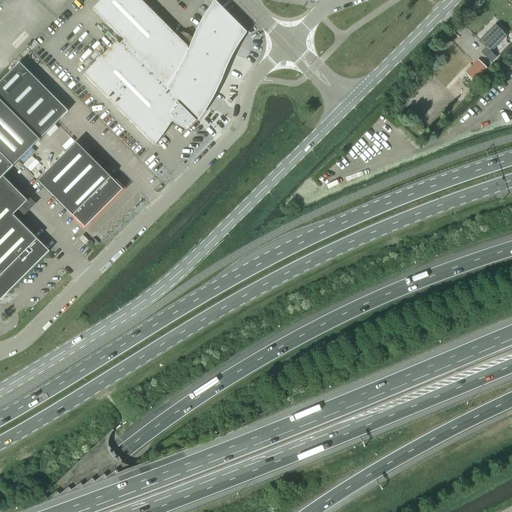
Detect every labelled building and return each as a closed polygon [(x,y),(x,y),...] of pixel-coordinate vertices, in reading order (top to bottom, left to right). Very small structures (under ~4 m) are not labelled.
[(119,44),(177,102),(181,99),(199,117),(205,108),(210,99),(215,90),(220,80),(224,70),(228,60),(233,51),(238,42),(244,33),(215,4),(209,13),(203,22),(198,31),(194,41),(190,51),(187,49),(188,47),(140,0),(101,0),(92,9),(123,40),(119,44)] [(491,52),(506,37),(495,25),(479,42),(485,48),(481,53),(491,63),(496,57),(491,52)] [(84,74),(153,144),(155,146),(164,134),(172,122),(176,124),(186,130),(196,121),(181,105),(177,102),(119,44),(117,41),(84,74)] [(511,43),(500,55),(504,60),(511,52),(511,43)] [(478,60),(465,73),(473,81),(486,68),(478,60)] [(0,299),(0,298),(0,297),(0,293),(6,294),(7,294),(49,251),(19,221),(13,215),(27,201),(3,177),(6,174),(14,166),(13,166),(18,161),(68,111),(19,63),(0,82),(0,299)] [(115,181),(76,143),(38,181),(85,228),(116,196),(116,195),(123,190),(115,182),(115,181)] [(85,245),(89,241),(83,236),(79,239),(85,245)]
